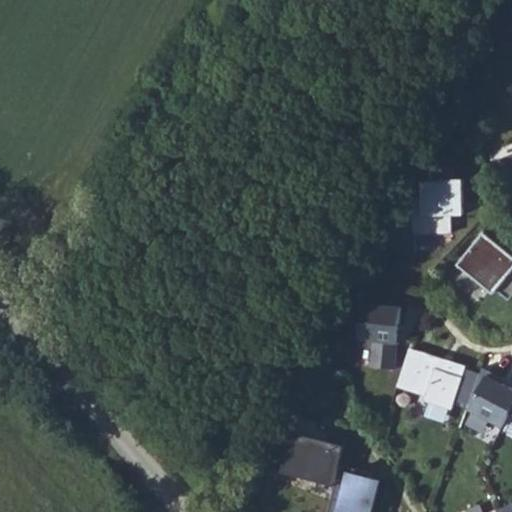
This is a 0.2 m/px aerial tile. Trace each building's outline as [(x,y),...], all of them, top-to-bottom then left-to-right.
[(465,214),(463,179),(423,181),(424,199),(414,200),(415,235),(453,233),(452,215),(465,214)] [(497,290),(510,300),(511,297),(511,255),(485,233),(459,264),(494,293),(497,290)] [(402,307),(363,303),(359,339),(374,341),(371,367),(395,369),(402,307)] [(466,366),(410,348),(398,386),(428,396),(427,400),(453,409),(455,400),(469,405),(481,374),(465,369),(466,366)] [(489,371),(469,409),(503,427),(510,412),(511,408),(511,388),(503,384),(506,379),(489,371)] [(341,465),(348,437),(330,432),(328,441),(317,439),(317,438),(294,432),(291,444),(285,468),(337,481),(341,465)] [(337,481),(328,511),(372,511),(379,486),(369,484),(371,478),(372,473),(341,465),(337,481)] [(369,484),(379,486),(381,481),(371,478),(369,484)] [(511,511),(511,503),(496,510),(496,511),(511,511)]
